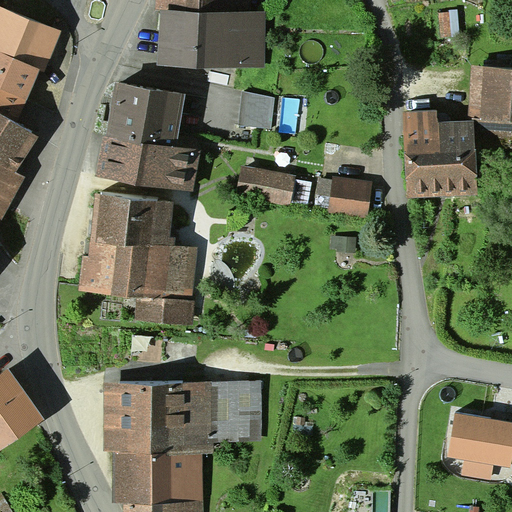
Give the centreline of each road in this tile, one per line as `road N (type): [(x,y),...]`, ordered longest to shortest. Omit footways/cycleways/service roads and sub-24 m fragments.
road 1 (residential): [(420,363),(399,206),(392,61),(374,0)]
road 2 (tertiary): [(40,338),(100,57)]
road 3 (tertiary): [(100,511),(52,392),(40,338)]
road 4 (track): [(358,369),(194,369)]
road 5 (residential): [(407,511),(420,363)]
